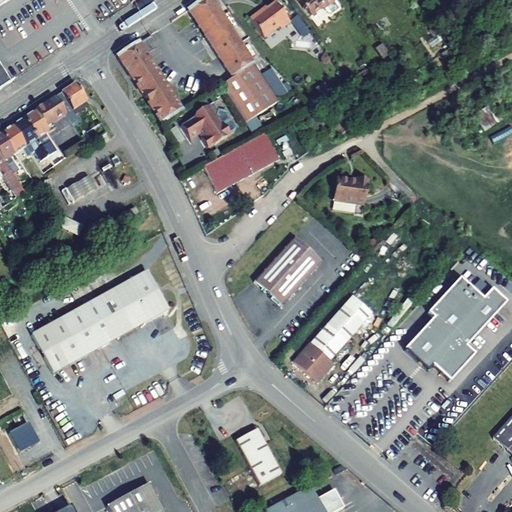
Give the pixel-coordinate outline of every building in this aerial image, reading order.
[(252,65),(210,0),(205,0),(188,11),(231,79),(252,65)] [(335,1),(334,0),(297,0),(310,17),(321,9),(322,10),(323,9),(326,14),(330,15),(337,9),(338,6),(334,1),(335,1)] [(453,0),(451,5),(457,8),(462,0),(453,0)] [(261,13),(260,11),(248,19),(263,38),(278,27),(280,30),(289,23),(275,3),(261,13)] [(181,111),(145,56),(152,51),(144,39),(117,57),(159,123),(160,124),(161,124),(181,111)] [(257,67),(262,73),(269,68),(264,62),(257,67)] [(219,87),(243,125),(277,103),(252,65),(231,79),(219,87)] [(0,89),(11,83),(0,66),(0,89)] [(54,99),(65,116),(71,125),(78,120),(75,115),(74,115),(72,112),(86,103),(75,85),(54,99)] [(52,125),(65,116),(54,99),(33,112),(47,133),(48,134),(55,129),(52,125)] [(200,140),(206,149),(213,146),(229,136),(222,125),(220,126),(214,118),(215,117),(217,110),(212,103),(194,115),(192,118),(179,127),(188,141),(199,133),(202,138),(200,140)] [(22,119),(53,167),(61,162),(44,136),(47,133),(33,112),(22,119)] [(47,172),(53,167),(22,119),(11,127),(30,156),(33,154),(43,169),(44,168),(47,172)] [(29,165),(34,162),(30,156),(11,127),(0,133),(14,155),(33,185),(40,180),(33,170),(32,171),(29,165)] [(88,135),(93,141),(105,133),(101,127),(88,135)] [(0,158),(11,175),(15,173),(18,171),(10,158),(14,155),(0,133),(0,158)] [(202,168),(217,195),(278,162),(264,135),(202,168)] [(278,147),(288,142),(285,136),(275,142),(278,147)] [(16,199),(23,194),(18,186),(11,175),(0,158),(0,178),(2,177),(16,199)] [(22,183),(15,173),(11,175),(18,186),(22,183)] [(67,190),(74,203),(80,200),(91,193),(96,191),(88,178),(83,180),(73,186),(67,190)] [(355,182),(335,179),(332,202),(333,202),(354,205),(363,207),(367,181),(356,180),(355,182)] [(52,191),(49,181),(43,182),(46,193),(52,191)] [(74,203),(67,190),(61,193),(69,206),(74,203)] [(353,214),(354,205),(333,202),(332,211),(353,214)] [(132,210),(118,217),(121,223),(135,216),(132,210)] [(64,218),(59,229),(78,237),(83,226),(64,218)] [(377,243),(374,238),(368,242),(371,247),(377,243)] [(280,308),(321,264),(294,239),(253,283),(280,308)] [(78,282),(85,293),(106,280),(99,269),(78,282)] [(155,289),(146,272),(112,291),(106,294),(104,295),(97,299),(30,336),(52,376),(168,312),(160,296),(155,289)] [(479,296),(456,275),(424,309),(431,315),(401,346),(424,368),(428,363),(446,378),(471,352),(463,343),(504,300),(488,286),(479,296)] [(160,286),(155,289),(160,296),(164,294),(160,286)] [(94,295),(97,299),(104,295),(101,291),(94,295)] [(310,345),(329,362),(371,315),(351,298),(310,345)] [(333,365),(329,362),(310,345),(293,364),(316,384),(333,365)] [(10,349),(0,353),(0,369),(4,377),(7,375),(17,394),(30,387),(10,349)] [(0,400),(13,393),(4,377),(0,369),(0,400)] [(511,457),(511,419),(493,440),(511,457)] [(38,444),(28,425),(8,435),(18,455),(38,444)] [(257,430),(234,442),(258,486),(280,475),(257,430)] [(324,482),(332,477),(328,469),(320,474),(324,482)] [(163,511),(148,484),(106,507),(108,511),(163,511)] [(264,511),(322,511),(309,488),(264,511)]
